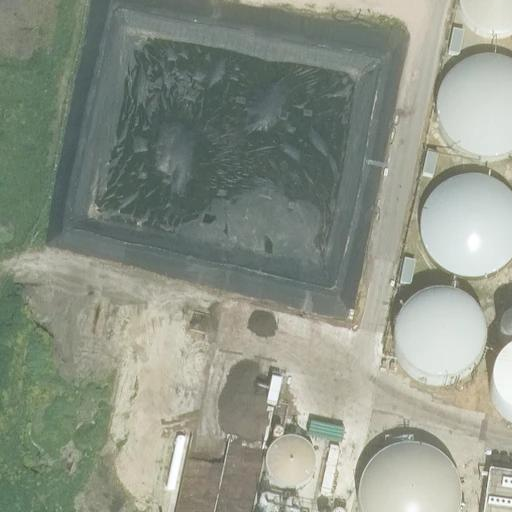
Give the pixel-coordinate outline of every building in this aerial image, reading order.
[(511,0),(506,0),(494,2),(497,18),(511,16),(511,9),(511,8),(511,0)] [(458,56),(463,34),(454,32),(449,55),(458,56)] [(511,152),(511,100),(506,101),(487,109),(468,110),(468,108),(465,100),(465,110),(472,125),(462,129),(462,135),(471,157),(507,154),(511,152)] [(432,178),(437,155),(428,153),(423,176),(432,178)] [(442,185),(426,225),(438,264),(476,279),(511,267),(511,187),(478,174),(442,185)] [(410,286),(415,263),(405,261),(400,284),(410,286)] [(399,313),(433,390),(503,359),(469,282),(399,313)] [(483,511),(511,511),(511,477),(489,474),(483,511)]
